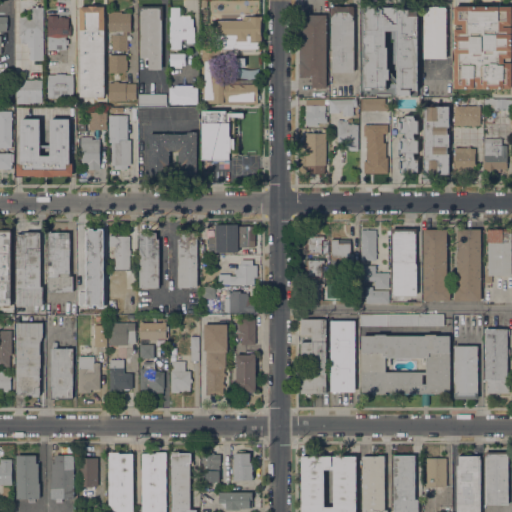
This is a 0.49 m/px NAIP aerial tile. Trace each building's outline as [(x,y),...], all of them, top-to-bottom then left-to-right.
[(79,6),(81,6),(81,5),(103,5),(103,6),(104,6),(104,96),(103,96),(103,99),(97,99),(97,96),(79,97),(79,6)] [(140,11),(138,11),(138,5),(162,5),(162,19),(161,19),(161,69),(148,69),(148,58),(139,58),(140,11)] [(353,72),(332,72),(332,48),(330,48),(330,5),(354,6),(353,72)] [(417,95),(396,95),(397,31),(385,31),(385,47),(387,47),(386,68),(389,68),(389,79),(386,79),(385,90),(378,90),(378,87),(371,87),(371,90),(363,90),(363,57),(364,57),(364,44),(362,44),(362,7),(366,7),(366,5),(371,5),(371,6),(379,7),(379,8),(381,8),(381,7),(396,7),(396,9),(399,9),(400,6),(404,6),(404,9),(416,9),(416,15),(417,15),(417,95)] [(454,5),(511,5),(511,90),(453,90),(454,5)] [(446,12),(447,12),(447,22),(446,22),(446,37),(447,37),(447,49),(446,49),(446,58),(423,58),(423,12),(423,6),(445,6),(445,8),(446,8),(446,12)] [(18,16),(27,16),(27,19),(30,19),(30,7),(43,7),(43,60),(29,60),(29,47),(27,47),(27,43),(20,43),(20,37),(18,37),(18,16)] [(169,17),(170,17),(170,7),(179,7),(179,15),(189,15),(189,18),(193,18),(193,26),(194,26),(194,42),(192,42),(192,44),(186,44),(186,42),(182,42),(182,44),(180,44),(180,48),(169,48),(169,17)] [(108,31),(108,12),(118,13),(118,11),(121,11),(121,12),(130,13),(130,20),(131,20),(131,24),(130,24),(130,31),(126,31),(126,50),(111,50),(112,31),(108,31)] [(326,87),(311,87),(311,77),(299,77),(299,46),(301,46),(301,28),(299,28),(299,14),(326,14),(326,87)] [(47,49),(47,15),(57,15),(57,18),(58,18),(58,16),(64,16),(64,17),(68,17),(68,25),(70,25),(70,36),(66,36),(66,39),(68,39),(68,44),(66,44),(66,49),(47,49)] [(216,48),(216,34),(213,34),(213,26),(216,26),(216,20),(242,20),(242,16),(261,16),(261,41),(260,41),(260,48),(259,48),(216,48)] [(218,68),(223,68),(223,80),(257,80),(257,104),(202,103),(202,78),(201,78),(201,40),(215,41),(215,56),(218,56),(218,68)] [(190,53),(190,65),(182,64),(182,65),(181,65),(181,67),(173,67),(173,65),(169,65),(169,53),(190,53)] [(108,55),(125,54),(125,60),(127,60),(127,69),(125,69),(125,72),(108,72),(108,55)] [(47,97),(47,74),(55,74),(55,73),(65,73),(65,74),(73,74),(73,97),(47,97)] [(16,79),(34,79),(36,79),(42,79),(42,102),(28,102),(28,103),(16,103),(16,98),(16,79)] [(108,100),(108,82),(113,82),(113,80),(118,80),(118,82),(126,82),(125,83),(136,83),(136,99),(126,99),(126,100),(108,100)] [(0,83),(11,84),(11,97),(0,97),(0,83)] [(169,103),(169,87),(174,87),(174,85),(192,85),(192,87),(197,87),(197,103),(169,103)] [(137,93),(166,93),(166,107),(137,107),(137,93)] [(511,108),(483,108),(483,97),(488,98),(488,97),(493,97),(493,98),(511,98),(511,108)] [(359,110),(359,98),(384,98),(384,104),(388,104),(388,110),(359,110)] [(305,99),(324,99),(324,116),(326,116),(326,122),(317,122),(317,125),(305,125),(305,99)] [(356,99),(356,106),(352,106),(353,115),(342,115),(342,110),(339,110),(339,112),(329,112),(329,99),(356,99)] [(480,105),(480,125),(474,125),(474,126),(471,126),(471,125),(463,125),(463,126),(460,126),(460,125),(454,125),(454,105),(480,105)] [(424,174),(423,106),(448,106),(448,127),(447,127),(447,133),(448,133),(448,147),(447,147),(447,153),(448,153),(448,174),(435,174),(435,175),(434,176),(433,176),(431,176),(430,174),(424,174)] [(198,107),(198,118),(137,118),(137,107),(166,107),(198,107)] [(238,157),(229,157),(229,159),(202,159),(201,110),(226,110),(226,112),(243,112),(243,116),(234,116),(234,124),(237,124),(238,157)] [(0,111),(11,111),(11,147),(0,147),(0,111)] [(106,112),(106,129),(88,129),(88,112),(106,112)] [(130,165),(127,165),(127,169),(114,169),(114,165),(111,165),(111,142),(108,142),(108,115),(127,115),(127,139),(130,139),(130,165)] [(413,115),(415,120),(418,120),(418,133),(413,133),(414,140),(418,140),(418,153),(413,152),(414,159),(418,159),(418,172),(413,172),(413,174),(404,174),(404,172),(399,172),(399,168),(398,168),(398,161),(399,161),(400,157),(404,157),(404,153),(399,153),(399,149),(398,149),(398,142),(400,142),(400,137),(404,137),(404,133),(399,133),(399,129),(398,129),(398,122),(400,122),(400,118),(404,118),(404,115),(413,115)] [(39,155),(50,155),(50,118),(69,118),(69,163),(72,163),(72,175),(54,175),(54,176),(35,176),(35,175),(16,175),(16,163),(20,163),(20,118),(39,118),(39,155)] [(358,150),(345,150),(345,142),(337,142),(337,119),(342,119),(342,120),(348,120),(348,123),(358,123),(358,150)] [(363,124),(387,124),(387,133),(383,133),(383,143),(385,143),(385,157),(387,157),(387,173),(373,173),(369,173),(363,173),(363,161),(366,161),(366,135),(363,135),(363,124)] [(326,165),(324,165),(324,173),(306,173),(306,165),(305,165),(305,132),(321,132),(321,128),(326,128),(326,165)] [(187,134),(187,132),(197,132),(196,176),(181,176),(181,165),(178,165),(178,150),(169,150),(168,165),(165,165),(165,176),(148,176),(149,133),(187,134)] [(99,169),(87,169),(87,165),(80,165),(80,137),(91,137),(91,139),(100,139),(99,169)] [(501,138),(501,145),(506,145),(506,168),(500,168),(500,172),(494,172),(494,170),(486,170),(486,168),(484,168),(484,138),(501,138)] [(474,147),(474,172),(454,171),(454,147),(474,147)] [(0,153),(13,153),(13,162),(11,162),(11,169),(3,169),(3,170),(0,170),(0,153)] [(215,224),(238,224),(238,226),(254,226),(254,247),(238,247),(238,251),(215,252),(215,224)] [(102,227),(84,227),(84,291),(76,291),(77,307),(102,307),(102,227)] [(392,233),(394,233),(394,228),(416,228),(416,233),(415,233),(415,263),(416,263),(416,295),(392,295),(392,233)] [(511,275),(491,275),(491,282),(484,282),(485,269),(487,269),(487,228),(511,228),(511,275)] [(0,229),(10,229),(10,307),(3,307),(3,304),(0,304),(0,229)] [(307,229),(314,229),(314,236),(324,236),(324,239),(321,239),(321,254),(306,254),(307,229)] [(360,229),(376,229),(376,259),(360,259),(360,229)] [(423,229),(446,229),(446,284),(449,284),(449,300),(443,300),(443,301),(440,301),(440,300),(430,300),(430,301),(426,301),(426,300),(423,300),(423,298),(423,294),(423,284),(422,284),(422,278),(423,278),(423,265),(423,229)] [(480,229),(480,300),(477,300),(477,301),(473,301),(473,300),(465,300),(465,301),(461,301),(461,300),(454,300),(454,284),(457,284),(457,268),(456,268),(456,263),(457,263),(457,258),(456,258),(456,252),(457,252),(457,249),(457,229),(480,229)] [(40,286),(42,286),(43,305),(16,305),(16,245),(17,245),(17,234),(24,233),(24,232),(40,232),(40,286)] [(48,232),(69,232),(69,276),(72,276),(72,292),(47,291),(48,232)] [(139,232),(156,232),(156,239),(159,239),(159,287),(139,287),(139,232)] [(197,287),(177,287),(177,239),(180,239),(180,232),(196,232),(197,287)] [(129,249),(130,249),(130,255),(129,255),(129,269),(115,269),(115,256),(114,256),(114,249),(115,249),(115,246),(109,246),(109,235),(115,235),(129,235),(129,249)] [(331,239),(350,239),(350,254),(353,253),(353,264),(351,264),(345,264),(345,269),(331,269),(331,239)] [(229,284),(229,283),(220,284),(220,273),(229,273),(229,276),(235,276),(235,273),(234,273),(234,268),(238,268),(238,264),(240,264),(240,259),(252,259),(252,264),(256,264),(256,277),(254,277),(254,284),(229,284)] [(307,259),(323,260),(323,277),(306,277),(307,259)] [(351,264),(353,264),(359,264),(359,277),(351,277),(351,264)] [(365,302),(365,286),(371,286),(371,280),(360,280),(360,265),(375,265),(375,272),(388,272),(388,273),(389,273),(389,277),(388,277),(388,288),(372,288),(372,290),(389,290),(389,302),(365,302)] [(359,277),(359,285),(351,285),(351,277),(359,277)] [(321,300),(306,301),(306,283),(321,283),(321,300)] [(201,298),(201,287),(215,287),(215,298),(201,298)] [(229,312),(229,311),(224,311),(224,297),(229,297),(229,292),(232,292),(232,290),(240,290),(240,293),(248,292),(248,303),(254,303),(254,311),(229,312)] [(443,314),(443,325),(359,325),(359,314),(443,314)] [(255,344),(241,344),(241,338),(237,338),(237,318),(255,318),(255,344)] [(325,393),(320,393),(320,395),(315,395),(315,393),(312,393),(312,395),(305,395),(305,393),(300,393),(300,375),(311,375),(311,360),(300,360),(300,341),(311,342),(311,334),(300,333),(300,319),(325,319),(325,393)] [(355,391),(330,391),(330,320),(354,320),(355,391)] [(139,321),(143,321),(143,322),(162,322),(162,321),(166,321),(166,338),(156,338),(156,339),(148,339),(148,338),(139,338),(139,321)] [(16,322),(42,322),(42,336),(39,342),(40,367),(39,367),(39,395),(38,395),(38,396),(32,396),(32,394),(17,394),(17,392),(16,392),(16,322)] [(135,322),(135,343),(127,343),(127,344),(109,344),(108,322),(135,322)] [(205,350),(204,350),(203,324),(226,323),(226,355),(225,355),(225,367),(224,367),(224,373),(225,373),(225,376),(224,376),(224,380),(223,382),(223,384),(225,384),(225,387),(223,387),(222,396),(205,395),(205,350)] [(94,327),(106,327),(106,346),(94,346),(94,327)] [(484,328),(507,328),(507,329),(509,329),(509,336),(507,336),(507,348),(509,348),(509,356),(507,356),(506,378),(509,378),(509,393),(487,393),(487,380),(484,380),(484,328)] [(0,330),(11,330),(11,366),(0,366),(0,330)] [(421,405),(421,393),(415,393),(415,395),(411,395),(411,393),(407,393),(407,395),(403,395),(403,393),(391,393),(391,395),(387,395),(387,393),(376,393),(376,395),(371,395),(371,393),(364,393),(364,391),(361,391),(361,335),(374,335),(374,334),(386,334),(386,335),(424,335),(424,334),(436,334),(436,335),(450,335),(450,391),(449,391),(449,393),(432,393),(432,395),(429,395),(429,393),(428,393),(428,405),(421,405)] [(198,360),(190,360),(190,336),(198,336),(198,360)] [(73,398),(51,398),(50,348),(51,348),(51,342),(56,342),(57,348),(73,348),(73,398)] [(140,344),(153,344),(153,358),(139,358),(140,344)] [(453,345),(477,345),(477,399),(453,399),(453,345)] [(236,354),(250,354),(250,353),(254,353),(254,354),(255,354),(255,390),(254,390),(254,392),(250,392),(250,391),(236,391),(236,354)] [(78,356),(94,356),(94,362),(100,362),(99,389),(90,389),(90,392),(78,392),(78,356)] [(109,393),(109,359),(123,359),(123,373),(132,373),(132,388),(128,388),(128,390),(124,390),(124,388),(121,388),(121,390),(118,390),(118,393),(109,393)] [(139,368),(143,368),(143,361),(154,361),(154,367),(155,367),(155,370),(159,370),(159,371),(164,371),(164,388),(163,388),(163,393),(139,392),(139,368)] [(170,370),(171,370),(171,361),(185,361),(185,370),(190,370),(190,378),(192,378),(192,382),(190,382),(190,390),(179,390),(179,392),(170,392),(170,370)] [(0,391),(0,371),(11,371),(10,392),(0,391)] [(233,453),(237,453),(237,450),(245,450),(245,453),(250,453),(250,462),(251,462),(251,465),(252,465),(252,480),(233,480),(233,453)] [(171,511),(171,451),(179,451),(179,453),(190,453),(190,462),(189,462),(189,509),(195,509),(195,511),(171,511)] [(133,511),(108,511),(108,452),(118,452),(118,453),(133,453),(133,511)] [(166,511),(142,511),(142,453),(155,453),(155,452),(166,452),(166,511)] [(201,454),(209,454),(209,452),(213,452),(213,454),(220,454),(220,464),(219,464),(219,482),(202,482),(202,470),(201,470),(201,454)] [(484,455),(486,455),(486,453),(508,453),(508,504),(484,504),(484,455)] [(16,455),(35,454),(35,463),(38,463),(38,480),(39,480),(39,498),(34,498),(34,502),(28,502),(28,498),(16,499),(16,455)] [(301,511),(301,456),(336,456),(336,454),(344,454),(344,456),(355,456),(355,511),(301,511)] [(73,498),(61,498),(61,501),(55,501),(56,498),(50,498),(50,483),(51,483),(51,463),(54,463),(54,455),(73,455),(73,498)] [(362,511),(362,456),(378,456),(378,455),(384,455),(384,510),(387,510),(387,511),(362,511)] [(393,511),(393,455),(414,455),(414,499),(417,499),(417,511),(393,511)] [(456,511),(456,465),(458,465),(458,455),(479,455),(479,458),(480,458),(480,511),(456,511)] [(97,486),(76,486),(76,457),(97,457),(97,486)] [(426,457),(446,457),(446,486),(426,486),(426,457)] [(0,458),(11,458),(11,484),(1,484),(1,485),(0,485),(0,458)] [(252,492),(252,507),(239,508),(239,509),(225,509),(225,508),(223,508),(220,504),(222,502),(218,502),(218,492),(252,492)]
